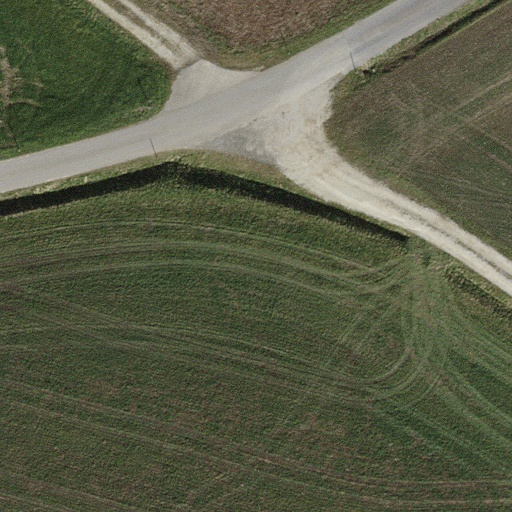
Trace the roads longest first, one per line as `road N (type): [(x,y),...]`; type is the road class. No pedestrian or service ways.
road 1 (unclassified): [(0,186),(247,108),(419,0)]
road 2 (track): [(247,108),(511,286)]
road 3 (track): [(247,108),(92,0)]
